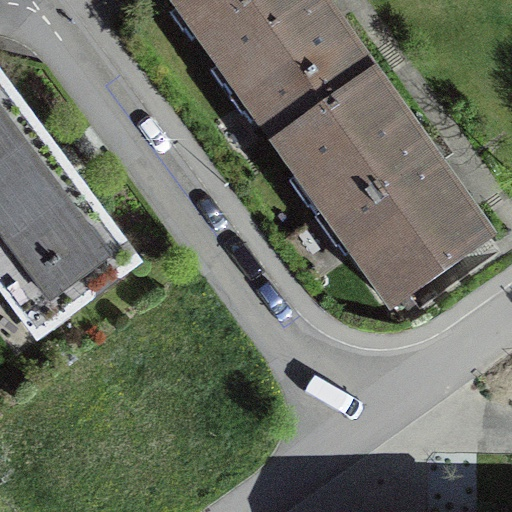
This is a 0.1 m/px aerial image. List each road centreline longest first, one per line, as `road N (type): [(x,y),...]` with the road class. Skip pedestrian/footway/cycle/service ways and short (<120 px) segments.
road 1 (residential): [(26,0),(361,423)]
road 2 (residential): [(361,423),(511,316)]
road 3 (residential): [(361,423),(246,511)]
